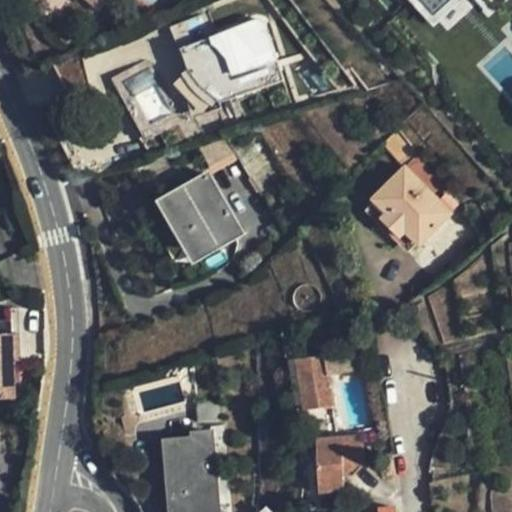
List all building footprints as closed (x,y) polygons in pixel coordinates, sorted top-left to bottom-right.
[(110,0),(94,0),(103,8),(110,0)] [(406,0),(429,25),(455,1),(454,0),(406,0)] [(271,77),(264,41),(257,36),(258,31),(260,23),(257,20),(251,19),(176,45),(182,71),(193,84),(207,97),(271,77)] [(454,217),(408,167),(374,199),(388,214),(383,218),(402,239),(408,235),(422,248),(454,217)] [(245,231),(212,171),(162,198),(196,259),(245,231)] [(263,192),(275,217),(281,214),(269,189),(263,192)] [(0,397),(13,398),(13,334),(0,333),(0,397)] [(337,405),(333,366),(356,361),(355,350),(301,358),(307,406),(304,407),(305,411),(337,405)] [(213,432),(217,471),(229,471),(226,431),(213,432)] [(194,436),(167,439),(170,495),(176,495),(176,511),(219,511),(217,471),(213,432),(194,434),(194,436)] [(368,466),(363,436),(318,440),(322,494),(343,492),(342,478),(353,476),(368,466)]
